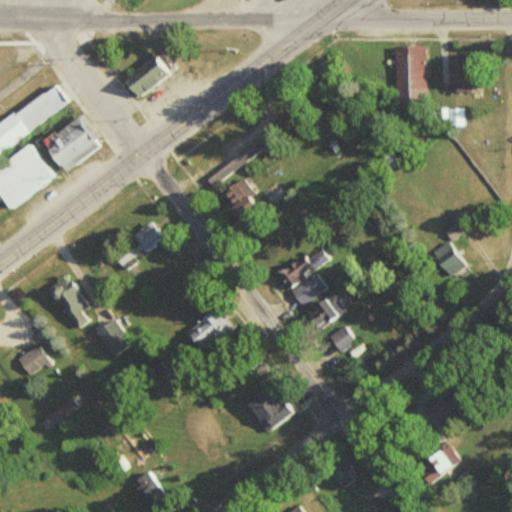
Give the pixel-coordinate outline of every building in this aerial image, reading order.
[(394,45),(394,108),(427,108),(427,45),(394,45)] [(169,73),(155,54),(122,79),(136,98),(169,73)] [(451,91),(471,91),(471,56),(451,56),(451,91)] [(335,105),(324,80),(302,90),(309,108),(318,104),(321,111),(335,105)] [(0,150),(72,105),(58,83),(0,120),(0,150)] [(467,125),(467,107),(439,107),(439,125),(467,125)] [(105,145),(83,112),(40,141),(62,174),(105,145)] [(0,163),(0,198),(7,209),(54,179),(31,143),(0,163)] [(252,192),(244,178),(222,191),(230,205),(252,192)] [(265,192),(275,205),(287,195),(278,182),(265,192)] [(448,219),(452,225),(444,230),(451,240),(468,227),(458,212),(448,219)] [(123,268),(163,239),(150,222),(131,236),(134,240),(113,255),(123,268)] [(464,266),(447,241),(430,253),(448,277),(464,266)] [(331,259),(322,246),(279,275),(287,288),(331,259)] [(292,289),(303,306),(329,290),(319,273),(292,289)] [(89,320),(81,311),(89,305),(65,276),(47,290),(78,329),(89,320)] [(318,324),(345,312),(337,294),(310,306),(318,324)] [(186,334),(205,354),(235,324),(215,305),(186,334)] [(96,330),(112,356),(132,344),(116,317),(96,330)] [(330,336),(340,352),(357,341),(347,325),(330,336)] [(18,359),(30,376),(50,361),(37,345),(18,359)] [(246,406),(271,432),(294,410),(270,384),(246,406)] [(424,404),(438,423),(459,408),(446,389),(424,404)] [(460,461),(450,444),(416,466),(427,482),(460,461)] [(329,469),(342,487),(357,477),(345,458),(329,469)] [(154,510),(170,495),(149,470),(132,484),(154,510)]
